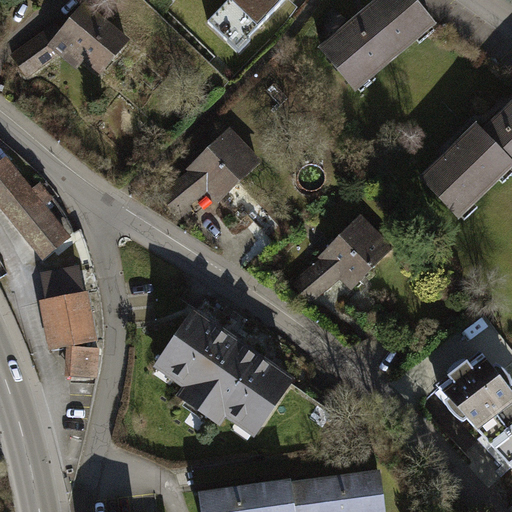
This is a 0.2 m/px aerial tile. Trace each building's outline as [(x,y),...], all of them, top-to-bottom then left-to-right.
[(130,37),(84,0),(80,0),(59,27),(53,23),(9,54),(25,77),(59,54),(75,67),(81,60),(100,75),(130,37)] [(227,0),(206,22),(239,55),(252,41),(248,36),(283,0),(227,0)] [(415,0),(371,0),(317,47),(354,89),(433,20),(415,0)] [(511,102),(483,130),(511,159),(511,102)] [(511,159),(483,130),(475,122),(415,179),(452,218),(511,160),(511,159)] [(163,192),(182,213),(207,190),(217,201),(262,160),(230,126),(184,168),(186,170),(163,192)] [(0,209),(38,257),(67,234),(44,204),(53,197),(36,175),(25,184),(2,154),(0,155),(0,209)] [(320,258),(296,281),(316,301),(323,294),(340,278),(351,289),(395,245),(362,212),(318,256),(320,258)] [(79,262),(35,270),(41,297),(34,298),(44,348),(62,344),(94,338),(79,262)] [(191,307),(152,367),(181,385),(174,394),(218,425),(225,417),(251,435),(293,377),(236,338),(191,307)] [(489,352),(503,369),(511,360),(511,342),(507,337),(489,352)] [(61,373),(93,375),(95,346),(62,344),(61,373)] [(450,377),(437,387),(462,416),(465,413),(511,465),(511,391),(482,352),(468,363),(465,359),(447,373),(450,377)] [(384,511),(377,468),(288,481),(292,511),(384,511)] [(287,478),(196,491),(198,511),(292,511),(288,481),(287,478)]
